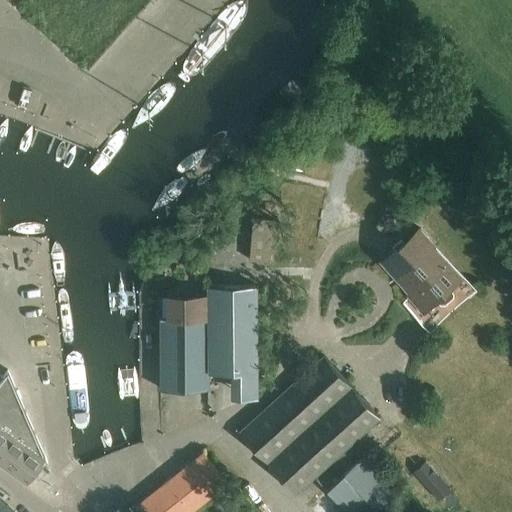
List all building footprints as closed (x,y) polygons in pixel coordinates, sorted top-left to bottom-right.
[(275,219),(254,217),(250,259),(271,261),(275,219)] [(432,241),(420,228),(384,260),(413,292),(403,301),(430,331),(473,293),(429,244),(432,241)] [(208,285),(208,293),(208,369),(209,369),(258,369),(258,284),(208,285)] [(167,295),(163,295),(163,316),(161,316),(161,388),(210,388),(209,369),(208,369),(208,293),(167,293),(167,295)] [(324,353),(239,429),(295,492),(380,415),(324,353)] [(8,369),(5,373),(3,376),(0,379),(0,457),(27,478),(26,479),(27,479),(44,464),(40,460),(45,454),(8,369)] [(187,511),(227,481),(203,450),(134,504),(139,511),(187,511)] [(372,511),(395,492),(363,456),(343,473),(346,476),(329,492),(347,511),(372,511)] [(426,461),(413,472),(426,486),(439,476),(426,461)] [(39,480),(46,473),(42,469),(35,476),(39,480)] [(223,511),(233,511),(225,501),(219,506),(223,511)]
